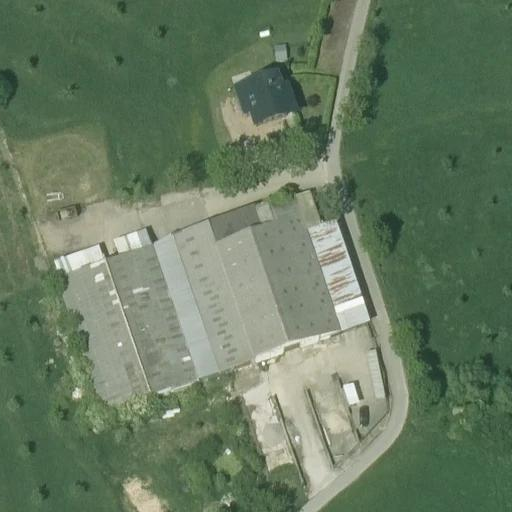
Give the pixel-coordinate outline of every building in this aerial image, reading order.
[(273,83),(237,95),(246,120),(251,118),(255,129),(291,117),(283,93),(277,94),(273,83)] [(122,203),(126,218),(163,209),(159,193),(122,203)] [(308,197),(254,215),(261,236),(214,252),(253,366),(365,326),(332,230),(320,231),(308,197)] [(107,415),(253,366),(214,252),(207,230),(62,279),(107,415)] [(327,455),(354,453),(353,418),(334,418),(334,429),(325,429),(327,455)]
